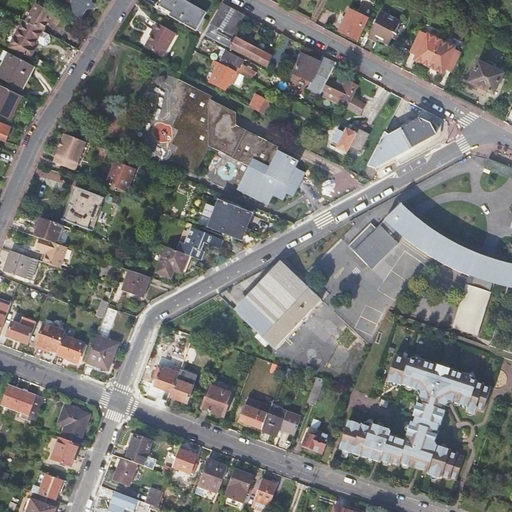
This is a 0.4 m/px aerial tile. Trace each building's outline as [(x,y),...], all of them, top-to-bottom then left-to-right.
[(93,3),(92,2),(90,0),(89,0),(66,0),(67,1),(72,5),(74,15),(80,19),(87,9),(88,9),(89,9),(90,9),(91,8),(92,8),(92,7),(93,7),(93,6),(93,5),(93,4),(93,3)] [(206,12),(184,0),(177,0),(174,6),(165,1),(160,10),(196,30),(206,12)] [(37,4),(27,22),(44,31),(50,20),(52,21),(55,15),(37,4)] [(205,35),(267,68),(272,58),(232,36),(245,15),(223,4),(205,35)] [(358,41),(368,19),(349,10),(339,31),(358,41)] [(381,11),(368,36),(388,46),(400,22),(381,11)] [(27,22),(25,21),(11,47),(31,58),(37,48),(35,47),(38,42),(44,31),(27,22)] [(158,23),(153,30),(155,31),(146,47),(164,57),(177,34),(158,23)] [(44,31),(38,42),(45,45),(48,45),(51,42),(52,38),(49,34),(44,31)] [(417,34),(408,52),(416,56),(413,60),(427,68),(441,74),(443,70),(450,73),(459,56),(452,52),(453,49),(455,47),(441,40),(439,39),(427,33),(426,34),(425,38),(417,34)] [(282,35),(272,58),(267,68),(274,72),(289,39),(283,36),(282,35)] [(1,60),(5,62),(9,53),(6,51),(1,60)] [(223,58),(220,64),(238,74),(244,77),(250,80),(254,72),(241,65),(244,59),(227,51),(223,58)] [(34,66),(9,53),(5,62),(0,71),(0,78),(24,90),(36,67),(34,66)] [(291,81),(306,89),(320,96),(323,89),(330,77),(337,64),(331,61),(322,58),(320,63),(302,55),(292,78),(291,81)] [(34,66),(36,67),(43,71),(47,63),(39,59),(34,66)] [(238,74),(220,64),(215,61),(213,65),(218,67),(211,82),(225,89),(229,81),(233,83),(238,74)] [(468,84),(494,96),(504,74),(478,62),(468,84)] [(332,78),(330,77),(323,89),(350,103),(358,86),(348,81),(344,89),(330,83),(332,78)] [(171,144),(177,147),(171,161),(195,173),(208,145),(248,166),(237,189),(268,205),(273,195),(283,200),(286,193),(294,197),(305,173),(296,168),(299,161),(279,150),(280,148),(236,125),(235,113),(211,101),(212,97),(178,80),(171,93),(177,97),(171,111),(177,114),(171,127),(177,131),(171,144)] [(0,114),(11,120),(22,96),(0,85),(0,114)] [(309,99),(315,102),(332,110),(335,104),(331,102),(331,101),(320,96),(306,89),(303,96),(309,99)] [(258,112),(264,99),(256,95),(249,108),(258,112)] [(366,105),(354,98),(348,109),(361,115),(366,105)] [(440,125),(444,117),(424,108),(421,116),(440,125)] [(402,126),(413,147),(438,133),(432,121),(420,116),(402,126)] [(0,122),(0,139),(5,142),(12,127),(0,122)] [(350,147),(354,149),(362,130),(352,125),(350,130),(340,125),(331,145),(346,153),(350,147)] [(375,168),(413,147),(402,126),(389,133),(386,131),(368,166),(375,168)] [(362,130),(354,149),(361,152),(370,134),(362,130)] [(79,154),(84,142),(65,135),(53,163),(75,171),(81,155),(79,154)] [(511,168),(489,159),(485,168),(511,178),(511,168)] [(127,191),(134,169),(114,162),(106,184),(127,191)] [(77,180),(73,192),(80,194),(81,190),(97,195),(100,188),(77,180)] [(104,198),(97,195),(81,190),(80,194),(73,192),(68,204),(70,205),(65,220),(90,229),(94,219),(96,220),(104,198)] [(220,201),(218,208),(210,227),(235,237),(239,227),(244,229),(250,213),(232,206),(232,205),(224,202),(224,203),(220,201)] [(198,223),(210,227),(218,208),(206,203),(198,223)] [(511,264),(505,263),(485,257),(460,246),(443,237),(429,227),(415,216),(402,204),(376,229),(371,224),(349,246),(373,271),(400,244),(394,238),(400,233),(411,241),(422,249),(423,250),(454,268),(467,274),(470,275),(467,283),(490,291),(493,283),(510,287),(511,287),(511,264)] [(57,244),(64,226),(41,218),(38,224),(36,230),(34,236),(39,238),(57,244)] [(66,243),(69,229),(63,227),(60,242),(66,243)] [(181,241),(177,251),(192,256),(202,260),(206,251),(200,249),(203,242),(221,248),(225,240),(192,227),(185,242),(181,241)] [(57,244),(39,238),(36,247),(46,251),(42,262),(59,268),(67,247),(57,244)] [(185,274),(192,256),(177,251),(167,247),(157,272),(171,277),(174,270),(185,274)] [(24,278),(31,258),(11,251),(4,271),(24,278)] [(276,351),(323,302),(281,262),(234,311),(268,344),(276,351)] [(143,297),(150,277),(136,272),(130,269),(122,290),(143,297)] [(490,291),(467,283),(466,283),(451,326),(476,335),(492,292),(490,291)] [(0,333),(11,303),(0,298),(0,333)] [(111,328),(118,310),(111,307),(104,325),(111,328)] [(7,336),(28,343),(36,322),(23,317),(20,325),(12,322),(7,336)] [(44,323),(65,331),(67,327),(46,319),(44,323)] [(44,323),(36,343),(48,348),(58,351),(64,336),(65,331),(44,323)] [(84,343),(64,336),(58,351),(57,354),(77,362),(84,343)] [(97,336),(87,362),(94,364),(93,368),(100,371),(101,367),(108,369),(117,344),(97,336)] [(447,404),(449,403),(447,399),(450,398),(452,402),(454,401),(461,403),(461,404),(469,407),(468,411),(475,413),(477,408),(484,411),(492,387),(485,385),(485,384),(478,381),(476,377),(452,369),(451,367),(441,364),(439,366),(415,358),(410,360),(397,355),(388,382),(402,386),(402,385),(417,390),(421,398),(420,402),(419,402),(414,417),(416,417),(414,424),(412,423),(407,438),(409,438),(408,441),(390,435),(392,430),(367,422),(362,425),(349,420),(339,449),(370,459),(381,463),(381,460),(400,466),(401,463),(415,468),(416,465),(418,465),(420,466),(419,469),(428,472),(429,475),(440,478),(443,477),(450,479),(450,478),(457,480),(465,455),(459,453),(459,452),(452,449),(452,448),(439,444),(437,440),(440,430),(439,430),(441,424),(442,424),(447,409),(446,409),(447,404)] [(172,392),(179,373),(158,366),(154,377),(157,378),(156,380),(154,385),(172,392)] [(180,370),(179,373),(172,392),(170,397),(188,403),(197,377),(180,370)] [(324,380),(317,377),(307,403),(314,406),(324,380)] [(36,395),(8,384),(0,405),(20,412),(21,409),(30,412),(36,395)] [(209,385),(201,408),(223,417),(232,394),(209,385)] [(44,398),(36,395),(30,412),(26,424),(33,427),(44,398)] [(65,426),(61,437),(79,444),(89,414),(65,405),(58,423),(65,426)] [(247,424),(262,429),(268,414),(245,405),(238,422),(247,425),(247,424)] [(268,414),(262,429),(262,431),(276,436),(283,419),(268,414)] [(323,454),(330,436),(320,432),(317,437),(307,433),(302,446),(323,454)] [(142,465),(146,456),(152,441),(137,436),(133,446),(130,445),(125,459),(137,463),(142,465)] [(71,465),(79,444),(61,437),(60,437),(52,458),(71,465)] [(180,449),(173,467),(190,473),(197,455),(180,449)] [(146,456),(142,465),(153,469),(154,463),(152,458),(146,456)] [(125,459),(122,458),(114,480),(129,485),(137,463),(125,459)] [(228,466),(208,459),(198,485),(218,492),(228,466)] [(252,476),(235,469),(225,496),(243,503),(247,493),(249,493),(252,486),(249,485),(252,476)] [(41,487),(46,474),(40,472),(35,485),(41,487)] [(62,480),(46,474),(41,487),(35,485),(32,492),(47,497),(55,500),(62,480)] [(262,479),(254,500),(268,506),(276,484),(262,479)] [(158,507),(163,492),(151,488),(145,502),(158,507)] [(120,511),(132,511),(137,499),(112,490),(106,507),(120,511)] [(27,511),(53,511),(55,508),(45,504),(47,497),(32,492),(30,498),(29,499),(26,509),(28,510),(27,511)]
